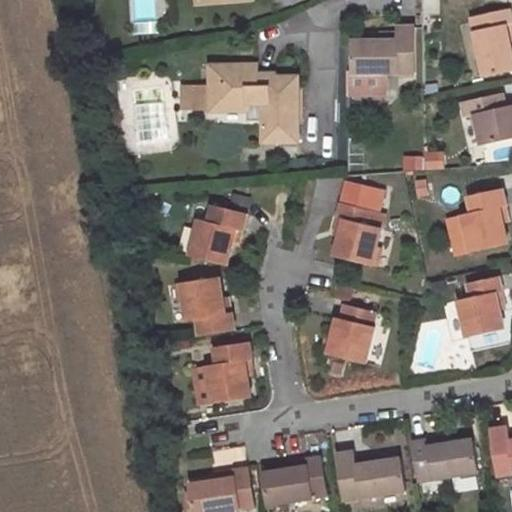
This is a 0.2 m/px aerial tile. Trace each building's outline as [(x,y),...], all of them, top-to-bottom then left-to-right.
[(511,24),(511,19),(510,9),(473,17),(485,76),(511,69),(511,54),(510,42),(506,25),(511,24)] [(353,74),(345,74),(345,95),(380,94),(384,90),(384,73),(415,72),(413,29),(398,29),(398,35),(398,42),(381,43),(353,43),(353,74)] [(262,143),(294,142),(294,127),(296,127),(295,86),(293,87),(293,79),(272,79),(270,79),(266,87),(255,87),(254,76),(254,68),(221,69),(221,70),(209,70),(209,90),(211,90),(211,113),(246,112),(246,106),(261,106),(262,121),(262,143)] [(272,76),(254,76),(255,87),(266,87),(270,79),(272,79),(272,76)] [(511,137),(511,106),(504,109),(500,94),(461,102),(464,117),(474,115),(480,145),(511,137)] [(246,121),(262,121),(261,106),(246,106),(246,112),(246,121)] [(501,224),(497,209),(505,207),(502,190),(467,197),(471,214),(462,216),(466,234),(470,253),(506,246),(501,224)] [(224,263),(229,243),(233,228),(240,230),(244,212),(210,203),(206,220),(197,218),(193,236),(189,254),(224,263)] [(373,246),(378,228),(365,225),(368,211),(338,205),(335,219),(341,221),(338,237),(334,256),(369,265),(373,246)] [(501,224),(508,223),(505,207),(497,209),(501,224)] [(335,219),(332,236),(338,237),(341,221),(335,219)] [(233,228),(229,243),(236,245),(240,230),(233,228)] [(189,254),(193,236),(186,234),(182,253),(189,254)] [(470,253),(466,234),(459,235),(463,254),(470,253)] [(373,246),(369,265),(375,266),(380,247),(373,246)] [(223,312),(220,295),(217,275),(179,281),(182,300),(185,319),(194,317),(197,334),(233,329),(230,311),(223,312)] [(465,339),(501,330),(497,311),(494,294),(500,292),(497,278),(468,283),(471,297),(457,300),(461,319),(465,339)] [(182,300),(179,281),(172,282),(175,301),(182,300)] [(494,294),(497,311),(504,310),(500,292),(494,294)] [(220,295),(223,312),(230,311),(227,294),(220,295)] [(328,354),(364,363),(369,344),(374,326),(370,325),(373,312),(345,304),(341,318),(337,317),(332,337),(328,354)] [(465,339),(461,319),(455,320),(459,340),(465,339)] [(326,335),(322,353),(328,354),(332,337),(326,335)] [(205,364),(208,383),(211,402),(248,396),(245,376),(243,360),(251,358),(248,340),(212,346),(215,363),(205,364)] [(369,344),(364,363),(371,365),(376,345),(369,344)] [(253,374),(251,358),(243,360),(245,376),(253,374)] [(211,402),(208,383),(201,384),(204,403),(211,402)] [(511,476),(511,445),(509,446),(508,439),(506,432),(490,434),(496,479),(511,476)] [(442,440),(425,443),(426,449),(443,447),(442,440)] [(475,473),(471,443),(443,447),(426,449),(425,443),(410,445),(416,482),(475,473)] [(401,493),(397,463),(370,467),(353,469),(352,461),(351,454),(334,457),(341,502),(401,493)] [(370,467),(369,458),(352,461),(353,469),(370,467)] [(323,496),(317,459),(302,461),(303,468),(286,470),(259,474),(264,505),(323,496)] [(285,463),(286,470),(303,468),(302,461),(285,463)] [(209,511),(251,506),(245,469),(230,471),(232,478),(215,481),(187,485),(190,511),(209,511)] [(214,474),(215,481),(232,478),(230,471),(214,474)]
